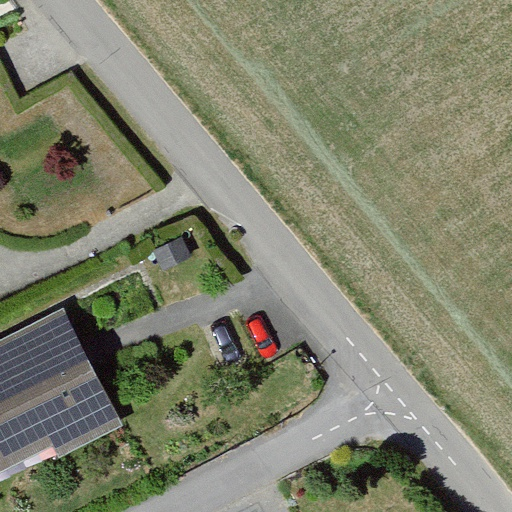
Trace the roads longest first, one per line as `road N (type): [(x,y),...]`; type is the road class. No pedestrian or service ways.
road 1 (residential): [(395,395),(68,0)]
road 2 (residential): [(168,511),(395,395)]
road 3 (residential): [(494,511),(395,395)]
